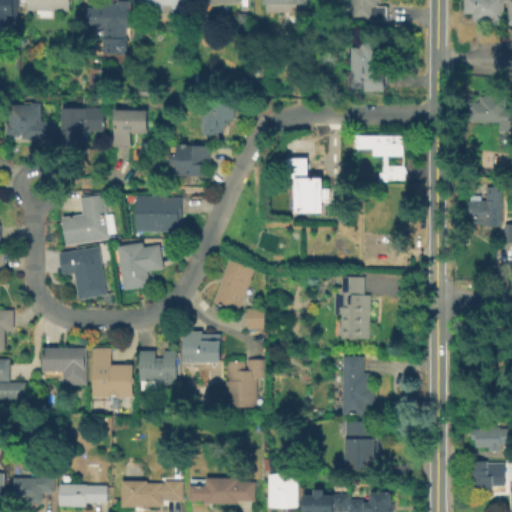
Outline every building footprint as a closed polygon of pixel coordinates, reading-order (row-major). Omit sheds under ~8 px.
[(0,0),(16,0),(17,19),(11,19),(11,26),(0,26),(0,0)] [(68,0),(68,9),(54,9),(54,16),(39,16),(39,12),(36,12),(37,9),(27,9),(27,0),(68,0)] [(184,0),(184,12),(171,12),(171,4),(162,4),(162,9),(138,9),(138,0),(184,0)] [(308,0),(308,3),(298,3),(298,11),(266,11),(266,3),(264,4),(264,0),(308,0)] [(383,21),(348,20),(348,0),(378,0),(378,6),(383,6),(383,21)] [(511,0),(511,25),(506,25),(506,10),(500,10),(500,22),(471,22),(471,13),(460,13),(460,0),(511,0)] [(129,1),(128,32),(125,32),(125,38),(127,38),(127,55),(102,55),(102,31),(100,31),(84,31),(84,8),(100,8),(100,1),(129,1)] [(249,12),(249,30),(238,30),(238,12),(249,12)] [(380,90),(347,89),(348,46),(355,47),(355,38),(381,39),(380,90)] [(148,86),(148,94),(136,94),(136,86),(148,86)] [(507,122),(466,122),(466,102),(477,102),(477,95),(507,96),(507,122)] [(228,118),(229,124),(225,124),(225,128),(222,130),(222,133),(203,133),(203,99),(228,99),(228,102),(234,102),(235,118),(228,118)] [(42,101),(42,119),(56,119),(56,137),(23,137),(23,133),(22,133),(20,135),(16,135),(13,133),(7,133),(7,122),(10,122),(11,103),(32,103),(32,101),(42,101)] [(104,106),(103,129),(74,129),(74,144),(62,144),(63,106),(104,106)] [(145,130),(145,132),(131,131),(131,145),(114,144),(115,108),(147,109),(147,130),(145,130)] [(404,177),(388,177),(388,180),(377,180),(377,171),(381,171),(381,154),(372,154),(372,147),(356,147),(356,133),(404,133),(404,177)] [(211,144),(210,162),(204,161),(203,174),(176,174),(176,164),(170,164),(170,153),(177,153),(177,143),(211,144)] [(309,156),(309,176),(324,176),(324,211),(297,211),(297,176),(290,176),(289,157),(309,156)] [(511,241),(501,241),(502,225),(471,225),(471,198),(484,198),(485,184),(501,185),(500,221),(511,221),(511,241)] [(103,193),(106,212),(114,211),(117,231),(110,232),(110,237),(66,244),(62,216),(83,213),(80,196),(103,193)] [(179,226),(179,230),(137,230),(137,194),(164,194),(164,196),(181,196),(182,226),(179,226)] [(143,240),(144,245),(159,243),(163,267),(148,270),(150,284),(125,289),(118,244),(143,240)] [(99,245),(107,293),(79,298),(74,272),(63,274),(59,251),(99,245)] [(254,267),(239,309),(214,300),(229,258),(254,267)] [(368,337),(340,337),(340,313),(332,313),(332,293),(337,293),(337,285),(341,285),(341,274),(363,274),(363,292),(368,292),(368,337)] [(265,327),(247,328),(247,307),(264,306),(265,327)] [(0,308),(14,308),(14,328),(5,328),(5,349),(0,349),(0,308)] [(221,333),(221,361),(184,361),(184,330),(204,330),(204,333),(221,333)] [(511,363),(498,364),(498,336),(511,336),(511,363)] [(87,346),(88,383),(63,383),(63,370),(43,370),(42,346),(87,346)] [(133,362),(133,395),(94,395),(93,346),(112,346),(112,363),(133,362)] [(157,349),(157,356),(164,356),(164,349),(177,349),(177,388),(157,388),(157,379),(141,379),(141,349),(157,349)] [(375,385),(375,403),(366,403),(366,413),(343,413),(344,354),(365,355),(365,371),(371,371),(370,385),(375,385)] [(26,380),(26,397),(0,397),(0,358),(10,358),(10,380),(26,380)] [(228,409),(229,361),(245,361),(245,368),(249,368),(249,361),(269,361),(269,377),(261,377),(261,403),(253,403),(253,409),(228,409)] [(376,420),(376,468),(346,468),(346,419),(376,420)] [(511,444),(497,444),(497,449),(485,449),(485,444),(467,444),(467,427),(511,427),(511,444)] [(491,488),(468,488),(468,459),(486,459),(486,473),(491,473),(491,488)] [(298,472),(299,505),(269,506),(269,473),(298,472)] [(53,474),(53,490),(42,490),(42,500),(41,501),(38,504),(35,504),(33,502),(32,501),(31,499),(13,500),(13,476),(40,476),(40,474),(53,474)] [(256,480),(255,500),(238,500),(238,502),(206,502),(206,499),(189,499),(189,483),(206,483),(206,476),(238,476),(239,480),(256,480)] [(148,481),(164,481),(164,479),(183,479),(183,499),(163,499),(163,505),(122,505),(122,479),(148,479),(148,481)] [(107,483),(107,501),(87,501),(87,505),(60,505),(60,483),(86,482),(86,484),(107,483)] [(332,511),(301,511),(301,493),(312,493),(312,487),(322,487),(322,493),(332,493),(332,511)] [(389,511),(346,511),(346,510),(335,510),(336,492),(349,492),(349,497),(364,497),(364,500),(368,500),(368,490),(389,490),(389,511)]
